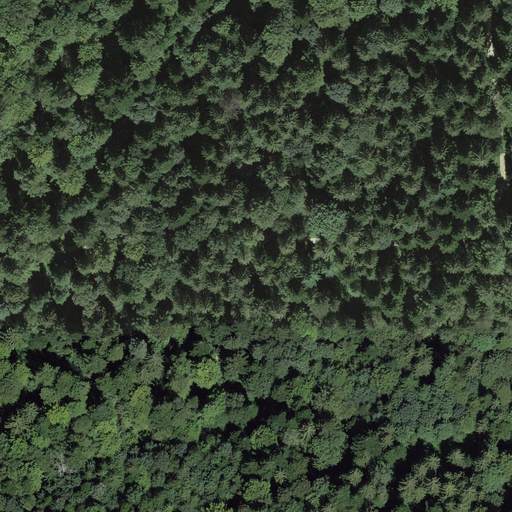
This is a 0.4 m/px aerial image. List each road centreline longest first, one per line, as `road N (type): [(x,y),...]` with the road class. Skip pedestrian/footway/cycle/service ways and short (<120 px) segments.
road 1 (track): [(0,273),(81,245),(226,236),(436,243),(472,231),(500,190),(491,0)]
road 2 (track): [(241,511),(511,441)]
road 3 (track): [(61,248),(94,69),(126,0)]
